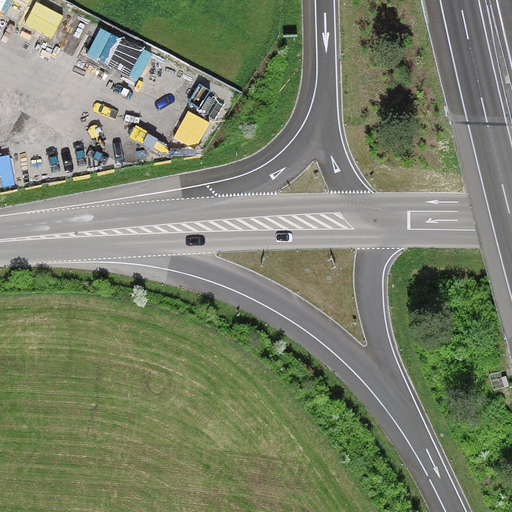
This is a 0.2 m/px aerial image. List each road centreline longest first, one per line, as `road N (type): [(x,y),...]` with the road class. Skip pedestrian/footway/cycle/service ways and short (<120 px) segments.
road 1 (motorway): [(108,232),(264,290),(352,352),(397,405)]
road 2 (motorway): [(457,0),(511,222)]
road 3 (motorway): [(365,220),(368,293),(397,405)]
road 4 (tertiary): [(365,220),(179,229)]
road 5 (motorway): [(323,132),(273,179),(179,229)]
road 6 (tertiary): [(511,221),(365,220)]
road 7 (motorway): [(324,0),(323,132)]
road 8 (motorway): [(397,405),(454,511)]
